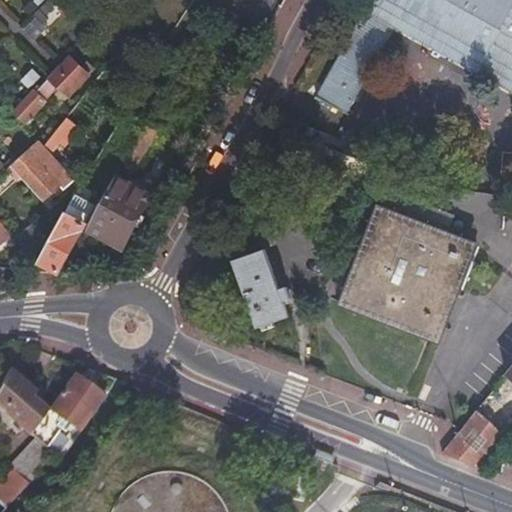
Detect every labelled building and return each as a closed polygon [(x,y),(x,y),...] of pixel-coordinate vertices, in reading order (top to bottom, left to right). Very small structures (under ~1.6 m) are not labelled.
[(511,0),(364,0),(359,9),(361,10),(363,6),(369,8),(321,96),(318,94),(317,96),(350,114),(351,113),(349,111),(398,25),(511,89),(511,0)] [(125,45),(135,32),(127,26),(117,38),(125,45)] [(38,88),(34,92),(42,100),(44,102),(43,102),(53,112),(74,89),(87,76),(69,58),(56,72),(39,90),(38,88)] [(42,100),(34,92),(13,113),(23,123),(30,116),(28,114),(42,100)] [(43,201),(54,191),(60,186),(63,189),(73,181),(49,155),(61,140),(65,144),(76,129),(72,126),(73,124),(66,118),(42,147),(37,142),(12,164),(43,201)] [(130,127),(120,121),(116,126),(113,131),(105,144),(116,151),(117,150),(116,150),(130,127)] [(370,162),(302,135),(291,163),(359,190),(370,162)] [(118,179),(88,230),(123,249),(152,198),(118,179)] [(68,207),(74,195),(78,186),(73,181),(63,189),(60,186),(54,191),(68,207)] [(82,185),(76,195),(89,202),(95,192),(82,185)] [(76,195),(38,262),(58,272),(97,206),(89,202),(76,195)] [(379,200),(338,305),(440,345),(481,240),(379,200)] [(0,242),(10,235),(10,234),(0,221),(0,242)] [(38,262),(49,243),(34,224),(13,238),(22,251),(27,258),(35,268),(38,262)] [(264,248),(233,258),(258,325),(289,314),(283,299),(291,296),(286,284),(278,287),(264,248)] [(27,258),(22,251),(11,260),(18,269),(27,258)] [(0,405),(29,433),(45,411),(30,397),(33,392),(7,369),(0,383),(0,405)] [(105,395),(116,379),(100,373),(90,385),(73,373),(57,394),(48,407),(45,411),(29,433),(34,438),(55,458),(58,461),(80,430),(78,429),(103,395),(105,395)] [(480,406),(462,429),(442,453),(475,466),(506,428),(480,406)] [(32,480),(33,478),(55,458),(34,438),(12,461),(32,480)] [(27,483),(32,480),(12,461),(8,464),(27,483)] [(132,481),(122,489),(114,500),(108,511),(107,511),(226,511),(223,504),(216,493),(206,483),(195,476),(182,472),(169,470),(156,471),(144,475),(132,481)]
